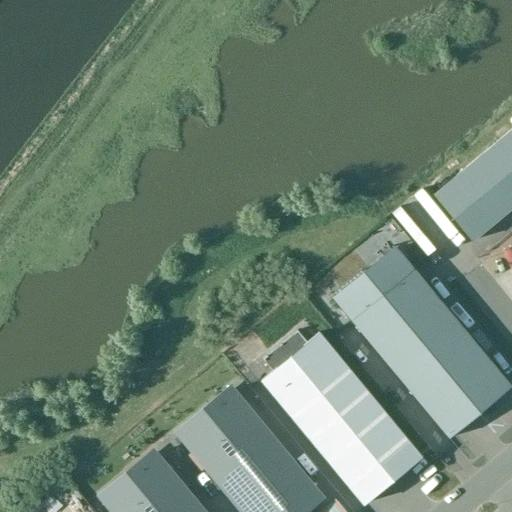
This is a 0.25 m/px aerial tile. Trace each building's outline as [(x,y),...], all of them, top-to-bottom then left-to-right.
[(511,207),(511,128),(433,194),(471,241),(511,207)] [(510,387),(395,248),(334,300),(449,438),(510,387)] [(421,456),(319,333),(305,344),(296,333),(262,361),(271,372),(260,381),(363,505),(421,456)] [(252,347),(244,338),(236,344),(244,353),(252,347)] [(306,511),(324,497),(234,388),(177,435),(240,511),(306,511)] [(205,511),(157,453),(99,501),(108,511),(205,511)]
